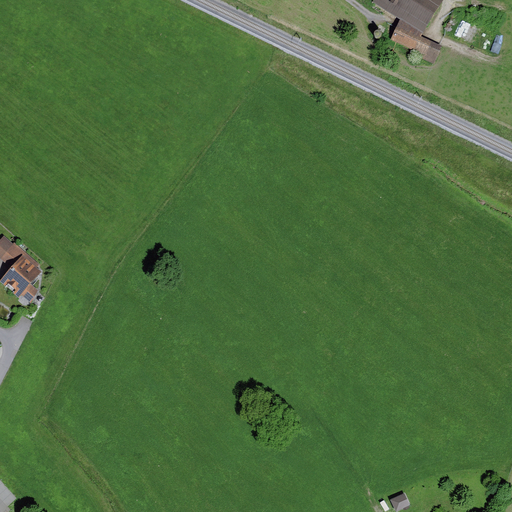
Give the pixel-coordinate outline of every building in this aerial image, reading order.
[(377,0),(376,3),(401,19),(424,32),(443,0),(377,0)] [(424,32),(401,19),(397,26),(421,37),(424,32)] [(434,63),(442,46),(421,37),(397,26),(391,40),(419,53),(417,56),(434,63)] [(0,239),(0,257),(3,259),(15,245),(4,235),(0,239)] [(15,245),(3,259),(13,267),(1,282),(19,297),(21,294),(31,302),(40,290),(33,284),(43,272),(38,268),(40,265),(15,245)] [(407,491),(394,500),(401,511),(406,511),(417,506),(407,491)]
